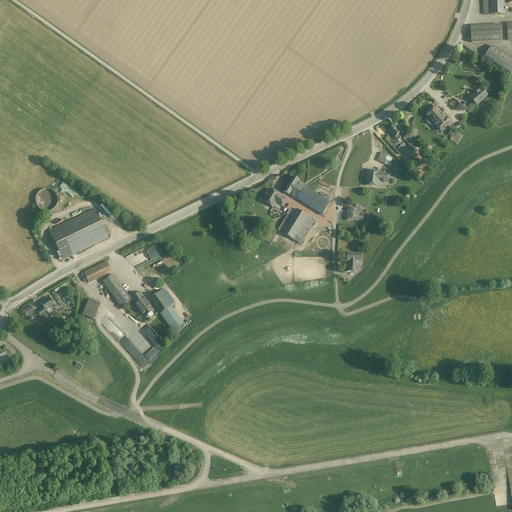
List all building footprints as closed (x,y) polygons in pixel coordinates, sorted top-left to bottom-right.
[(483,0),(485,15),(505,15),(504,0),(483,0)] [(501,25),(471,27),(472,43),(502,41),(501,25)] [(511,71),(511,59),(492,46),(485,57),(510,74),(511,71)] [(488,95),(481,87),(477,90),(478,92),(471,98),(477,105),(476,103),(478,101),(480,102),(488,95)] [(450,123),(435,106),(425,115),(428,118),(427,120),(427,122),(428,124),(430,125),(432,125),(434,124),(441,132),(450,123)] [(401,133),(395,126),(390,131),(396,138),(401,133)] [(414,141),(408,134),(403,139),(410,146),(414,141)] [(419,146),(414,141),(410,146),(414,150),(419,146)] [(381,153),(377,161),(383,164),(387,155),(381,153)] [(381,171),(367,170),(366,185),(380,187),(380,181),(379,181),(380,179),(384,179),(383,182),(384,182),(384,181),(388,182),(388,183),(389,173),(385,172),(385,173),(382,173),(382,172),(380,172),(381,171)] [(294,177),(284,192),(289,196),(289,195),(299,181),(299,180),(294,177)] [(305,185),(299,181),(289,195),(294,199),(322,216),(330,203),(304,186),(305,185)] [(280,195),(271,190),(269,194),(268,193),(266,193),(264,196),(265,197),(266,198),(264,202),(273,207),(276,209),(277,209),(279,209),(280,206),(281,206),(285,199),(279,196),(280,195)] [(357,208),(350,208),(350,211),(350,214),(348,214),(347,221),(358,222),(359,212),(357,212),(357,208)] [(308,217),(297,209),(282,233),(294,240),(308,217)] [(95,210),(51,231),(64,259),(108,238),(95,210)] [(315,221),(308,217),(294,240),(301,245),(315,221)] [(362,254),(347,254),(347,261),(348,261),(348,266),(359,266),(361,267),(361,262),(362,254)] [(106,262),(102,264),(105,272),(110,270),(106,262)] [(102,264),(83,273),(87,282),(96,277),(106,273),(105,272),(102,264)] [(121,287),(112,275),(103,282),(112,294),(121,287)] [(121,287),(112,294),(121,307),(126,303),(128,305),(131,303),(129,301),(131,299),(121,287)] [(163,290),(150,300),(151,301),(160,314),(162,313),(170,307),(175,303),(168,293),(166,294),(163,290)] [(140,292),(132,299),(145,317),(154,310),(148,303),(151,301),(150,300),(147,301),(140,292)] [(43,308),(38,312),(40,315),(47,310),(46,309),(54,304),(53,303),(53,302),(52,302),(49,298),(40,303),(43,308)] [(100,304),(89,299),(82,314),(94,319),(100,304)] [(170,307),(162,313),(175,330),(183,324),(170,307)] [(129,340),(109,318),(102,324),(142,369),(149,363),(129,340)] [(146,325),(139,331),(157,351),(164,344),(146,325)] [(139,331),(129,340),(149,363),(159,354),(157,351),(139,331)] [(6,353),(0,354),(0,365),(9,362),(6,353)]
